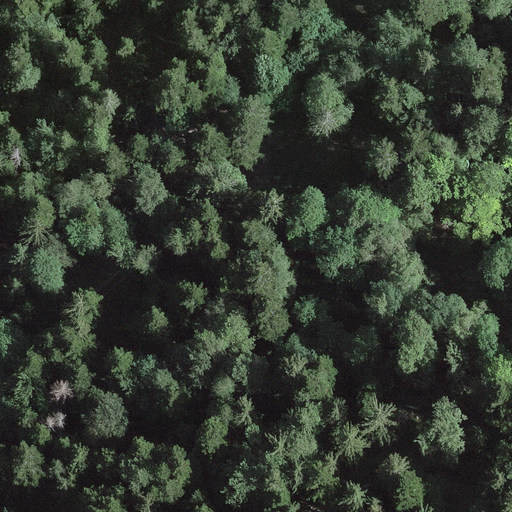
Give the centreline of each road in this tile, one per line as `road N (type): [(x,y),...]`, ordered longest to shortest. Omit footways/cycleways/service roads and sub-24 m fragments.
road 1 (track): [(0,399),(178,214),(213,136),(313,91),(349,59),(388,0)]
road 2 (track): [(511,238),(491,273),(468,355),(426,420),(331,511)]
